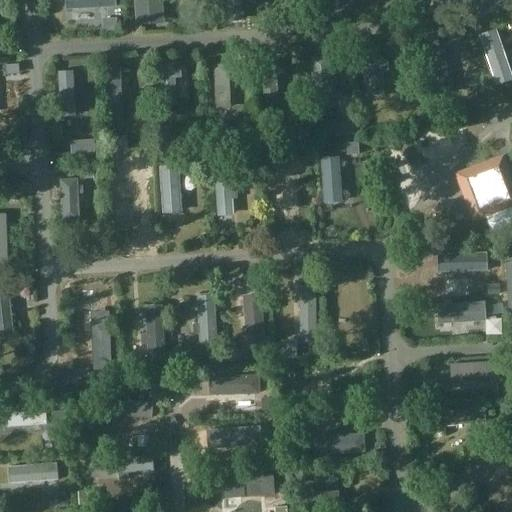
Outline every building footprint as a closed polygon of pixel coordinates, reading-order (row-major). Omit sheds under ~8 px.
[(64,0),(65,10),(116,8),(115,0),(64,0)] [(159,0),(133,0),(134,27),(161,26),(159,0)] [(437,25),(433,10),(421,14),(425,28),(437,25)] [(116,19),(102,20),(103,34),(116,33),(116,19)] [(386,64),(380,64),(379,55),(361,57),(360,57),(363,104),(382,102),(380,76),(387,76),(386,64)] [(18,65),(5,66),(5,76),(19,75),(18,65)] [(173,65),(159,66),(161,109),(175,108),(174,82),(179,82),(179,72),(173,72),(173,65)] [(282,71),(275,71),(274,65),(259,66),(261,110),(276,109),(275,79),(283,79),(282,71)] [(355,122),(342,123),(343,137),(356,136),(355,122)] [(309,129),(295,130),(296,144),(309,143),(309,129)] [(109,139),(109,153),(127,153),(126,139),(109,139)] [(346,156),(358,155),(357,144),(346,145),(346,156)] [(477,216),(511,201),(511,183),(502,157),(460,172),(477,216)] [(229,158),(214,159),(217,216),(231,216),(230,199),(237,199),(236,187),(230,188),(229,158)] [(334,166),(322,166),(323,200),(336,200),(335,180),(341,179),(341,172),(334,173),(334,166)] [(284,181),(283,173),(269,173),(271,217),(285,217),(284,193),(292,192),(291,181),(284,181)] [(78,191),(77,180),(61,181),(63,223),(80,222),(79,202),(87,202),(87,190),(78,191)] [(437,253),(438,271),(484,269),(484,251),(437,253)] [(32,288),(30,272),(15,274),(17,290),(32,288)] [(486,286),(486,296),(500,296),(499,286),(486,286)] [(198,296),(199,322),(191,323),(191,331),(200,331),(200,342),(217,341),(214,295),(198,296)] [(312,338),(313,300),(294,299),(293,337),(312,338)] [(358,303),(344,304),(346,344),(360,343),(358,303)] [(439,320),(473,318),(482,317),(481,304),(438,306),(439,320)] [(495,306),(484,307),(485,317),(497,316),(496,306),(495,306)] [(143,310),(144,337),(140,337),(141,348),(145,348),(145,356),(163,356),(160,309),(143,310)] [(295,342),(282,342),(281,359),(295,359),(295,342)] [(89,379),(89,370),(75,370),(76,379),(89,379)] [(496,383),(497,398),(509,397),(508,383),(496,383)] [(262,457),(275,463),(280,451),(267,445),(262,457)] [(127,474),(152,472),(151,456),(109,460),(110,476),(118,475),(118,481),(128,480),(127,474)] [(263,492),(270,492),(269,475),(226,478),(227,494),(253,493),(253,498),(263,497),(263,492)] [(21,495),(21,485),(1,484),(1,494),(21,495)] [(301,510),(337,508),(336,490),(313,491),(312,487),(300,488),(301,510)] [(66,494),(58,495),(59,508),(67,508),(66,494)]
